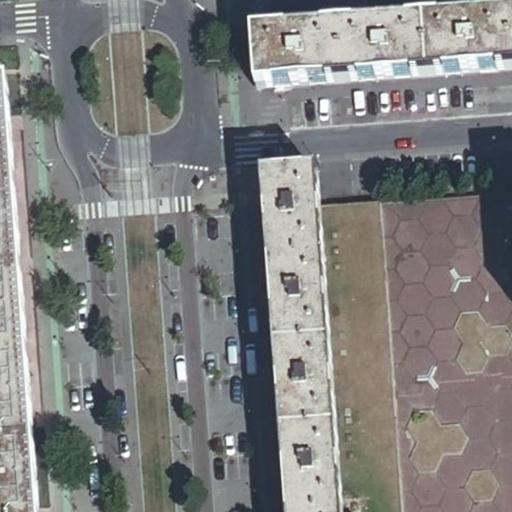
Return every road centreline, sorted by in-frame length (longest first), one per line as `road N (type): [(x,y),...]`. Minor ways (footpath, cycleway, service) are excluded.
road 1 (tertiary): [(75,131),(91,209),(114,511)]
road 2 (tertiary): [(205,511),(185,202),(189,137)]
road 3 (residential): [(190,130),(239,146),(511,132)]
road 4 (tertiary): [(189,45),(153,14),(68,21)]
road 5 (tertiary): [(75,131),(102,153),(128,160),(167,152),(189,137)]
